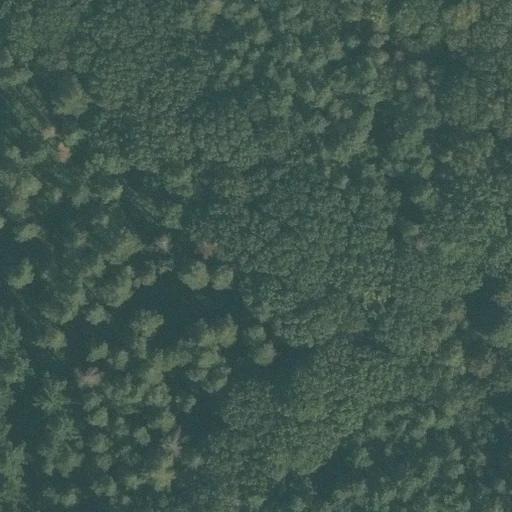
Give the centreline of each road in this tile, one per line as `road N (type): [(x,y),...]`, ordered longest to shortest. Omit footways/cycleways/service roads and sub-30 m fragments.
road 1 (track): [(97,0),(402,312)]
road 2 (track): [(402,312),(161,511)]
road 3 (track): [(402,312),(511,424)]
